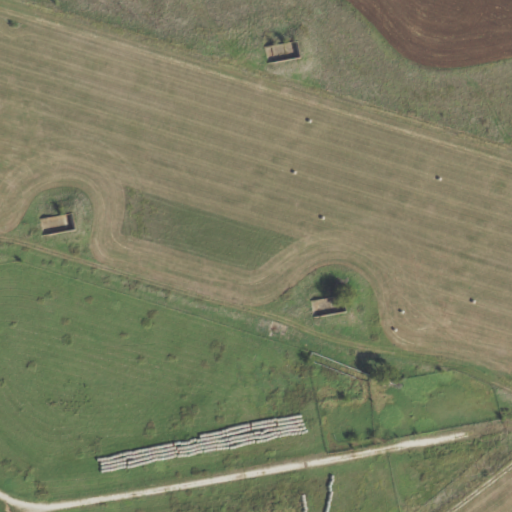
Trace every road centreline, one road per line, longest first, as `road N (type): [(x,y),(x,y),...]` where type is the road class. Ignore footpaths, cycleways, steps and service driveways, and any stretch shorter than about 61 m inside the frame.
road 1 (track): [(0,27),(511,165)]
road 2 (track): [(0,265),(511,393)]
road 3 (track): [(511,428),(55,508),(0,483)]
